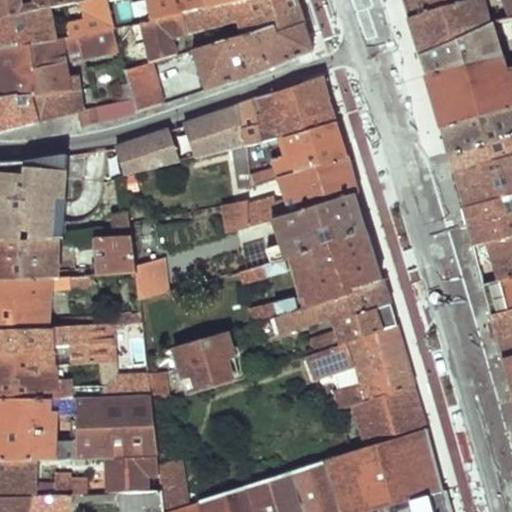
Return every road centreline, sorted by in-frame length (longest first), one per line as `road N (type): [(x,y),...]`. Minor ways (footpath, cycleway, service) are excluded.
road 1 (secondary): [(504,511),(364,50)]
road 2 (residential): [(0,149),(118,134),(364,50)]
